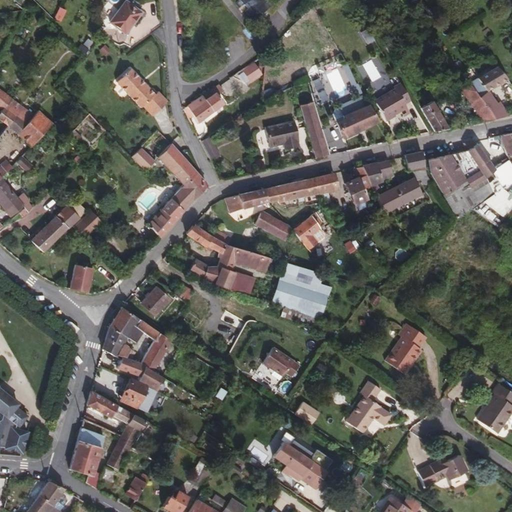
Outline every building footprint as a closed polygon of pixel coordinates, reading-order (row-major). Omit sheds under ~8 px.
[(126,32),(142,10),(127,0),(125,0),(110,21),(126,32)] [(267,0),(236,0),(235,2),(239,7),(244,3),(248,7),(243,11),(251,21),(271,4),(267,0)] [(261,71),(253,60),(243,67),(251,79),(261,71)] [(347,62),(339,65),(347,90),(355,88),(347,62)] [(487,89),(508,78),(498,65),(471,82),(473,84),(496,116),(508,114),(498,102),(487,89)] [(154,91),(129,66),(115,79),(140,104),(143,102),(154,91)] [(329,81),(321,84),(319,78),(312,80),(318,102),(333,97),(329,81)] [(496,116),(473,84),(471,82),(469,81),(468,80),(460,86),(484,119),(496,116)] [(224,103),(218,94),(224,90),(219,83),(180,110),(186,119),(194,114),(198,121),(224,103)] [(373,98),(385,123),(413,109),(401,84),(373,98)] [(152,111),(167,97),(157,88),(154,91),(143,102),(152,111)] [(12,98),(0,89),(0,105),(2,107),(3,106),(12,98)] [(32,144),(52,122),(38,110),(34,114),(12,98),(3,106),(14,114),(7,124),(32,144)] [(331,153),(316,104),(314,100),(300,103),(316,157),(331,153)] [(450,127),(435,102),(434,100),(422,106),(436,130),(450,127)] [(510,113),(500,100),(498,102),(508,114),(510,113)] [(345,136),(377,121),(367,103),(344,115),(345,117),(337,121),(345,136)] [(0,132),(7,124),(14,114),(3,106),(2,107),(0,110),(0,132)] [(299,137),(295,118),(265,125),(269,144),(284,141),(285,147),(299,145),(298,137),(299,137)] [(511,153),(511,138),(510,133),(500,135),(506,149),(508,155),(511,153)] [(506,149),(500,135),(490,137),(496,153),(506,149)] [(208,184),(192,165),(171,141),(158,155),(185,184),(172,196),(184,209),(203,188),(208,184)] [(158,159),(143,142),(130,153),(146,169),(158,159)] [(495,170),(476,144),(470,148),(467,149),(468,150),(487,177),(495,170)] [(487,177),(468,150),(427,159),(431,173),(435,181),(459,219),(494,194),(487,177)] [(427,174),(421,151),(405,154),(405,155),(408,169),(412,168),(413,170),(415,170),(417,176),(427,174)] [(394,175),(388,160),(362,165),(367,175),(371,185),(377,182),(394,175)] [(0,173),(1,175),(9,168),(8,166),(5,168),(2,164),(0,165),(0,173)] [(367,198),(359,179),(358,178),(367,175),(362,165),(353,168),(357,177),(345,182),(354,204),(367,198)] [(337,188),(333,172),(317,176),(322,192),(337,188)] [(23,204),(0,176),(0,200),(11,214),(23,204)] [(322,192),(317,176),(265,189),(268,200),(275,201),(277,200),(278,202),(322,192)] [(72,191),(64,183),(65,182),(61,178),(50,189),(67,204),(75,197),(70,193),(72,191)] [(392,208),(421,193),(412,178),(385,193),(392,208)] [(382,194),(377,182),(371,185),(376,197),(382,194)] [(268,200),(265,189),(225,197),(231,213),(243,207),(268,200)] [(392,208),(385,193),(382,194),(376,197),(384,213),(392,208)] [(161,235),(184,209),(172,196),(148,221),(161,235)] [(88,208),(75,197),(67,204),(80,215),(83,217),(92,208),(95,205),(93,203),(88,208)] [(69,226),(80,215),(67,204),(33,239),(44,249),(68,225),(69,226)] [(498,227),(511,210),(511,208),(511,207),(510,205),(506,211),(495,224),(498,227)] [(85,236),(102,219),(92,208),(83,217),(74,225),(85,236)] [(290,227),(262,212),(249,216),(255,224),(285,240),(292,249),(301,242),(303,240),(294,229),(290,227)] [(303,240),(320,227),(311,216),(294,229),(303,240)] [(228,245),(209,234),(193,225),(185,234),(206,246),(208,244),(220,251),(220,258),(235,262),(266,271),(270,257),(267,256),(246,250),(228,245)] [(232,239),(213,227),(209,234),(228,245),(232,239)] [(277,259),(279,254),(269,251),(267,256),(270,257),(277,259)] [(230,285),(235,272),(231,271),(217,267),(207,265),(194,258),(187,270),(228,290),(230,285)] [(231,271),(235,262),(220,258),(217,267),(231,271)] [(320,320),(335,276),(286,262),(278,288),(273,305),(284,309),(320,320)] [(87,292),(94,268),(77,263),(70,287),(87,292)] [(249,297),(250,292),(230,285),(228,290),(249,297)] [(273,305),(278,288),(269,285),(265,299),(262,299),(261,301),(273,305)] [(155,315),(169,299),(156,287),(141,303),(155,315)] [(230,354),(257,310),(226,294),(218,308),(194,292),(173,324),(196,340),(198,337),(230,354)] [(135,327),(140,320),(121,306),(110,326),(127,337),(129,339),(135,327)] [(317,328),(320,320),(284,309),(281,317),(317,328)] [(158,333),(140,320),(135,327),(154,340),(158,333)] [(410,364),(420,349),(419,348),(427,338),(407,324),(399,335),(403,337),(386,361),(406,375),(413,365),(410,364)] [(123,344),(127,337),(110,326),(103,349),(118,358),(119,355),(123,344)] [(153,372),(170,342),(158,333),(154,340),(141,364),(152,371),(153,372)] [(130,352),(131,350),(123,344),(119,355),(123,357),(127,358),(130,352)] [(295,365),(268,348),(258,364),(266,368),(270,371),(279,377),(282,373),(288,377),(295,365)] [(413,365),(423,351),(420,349),(410,364),(413,365)] [(152,371),(141,364),(127,358),(123,357),(118,368),(140,377),(142,373),(148,377),(152,371)] [(136,407),(146,386),(130,378),(120,400),(136,407)] [(392,416),(381,409),(381,407),(373,402),(381,390),(369,381),(360,394),(364,397),(346,423),(364,435),(374,419),(385,426),(392,416)] [(493,433),(511,407),(508,405),(511,399),(511,394),(495,383),(489,392),(492,393),(474,419),(493,433)] [(0,447),(5,448),(4,449),(22,453),(27,432),(12,429),(13,423),(18,427),(25,416),(15,407),(17,405),(17,404),(0,389),(0,447)] [(147,422),(92,392),(88,406),(113,419),(114,417),(128,424),(139,430),(147,422)] [(310,425),(317,412),(300,402),(293,416),(310,425)] [(133,441),(139,430),(128,424),(123,436),(133,441)] [(93,477),(104,437),(81,428),(69,470),(88,475),(93,477)] [(129,454),(132,447),(131,446),(133,441),(123,436),(113,456),(124,462),(129,454)] [(280,443),(268,462),(314,490),(332,460),(313,449),(307,459),(280,443)] [(134,457),(138,451),(132,447),(129,454),(134,457)] [(445,474),(463,462),(452,447),(440,454),(435,458),(433,455),(424,461),(425,464),(416,470),(425,483),(443,470),(445,474)] [(119,470),(124,462),(113,456),(108,464),(119,470)] [(154,469),(157,464),(156,463),(153,461),(148,458),(146,460),(148,462),(147,465),(154,469)] [(195,484),(206,464),(198,460),(188,480),(195,484)] [(114,483),(119,474),(106,466),(99,478),(97,489),(101,491),(101,492),(109,496),(115,484),(114,483)] [(135,500),(149,477),(142,473),(139,479),(135,477),(125,494),(135,500)] [(97,489),(99,478),(93,477),(88,475),(86,483),(97,489)] [(52,505),(64,489),(48,481),(38,495),(52,505)] [(171,511),(178,511),(187,497),(177,491),(175,493),(172,491),(169,497),(167,496),(162,506),(171,511)] [(47,511),(52,505),(38,495),(25,511),(47,511)] [(73,511),(83,501),(72,495),(59,510),(57,511),(73,511)] [(406,511),(409,508),(390,496),(379,511),(406,511)] [(215,511),(195,501),(188,511),(215,511)]
